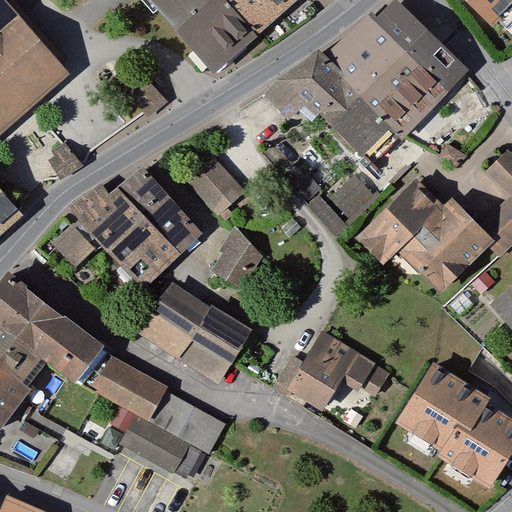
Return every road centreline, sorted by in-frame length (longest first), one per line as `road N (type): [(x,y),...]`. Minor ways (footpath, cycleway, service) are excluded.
road 1 (tertiary): [(0,259),(68,188),(202,104)]
road 2 (residential): [(30,0),(74,39),(156,54),(202,104)]
road 3 (tertiary): [(202,104),(358,0)]
road 4 (residential): [(511,100),(431,0)]
